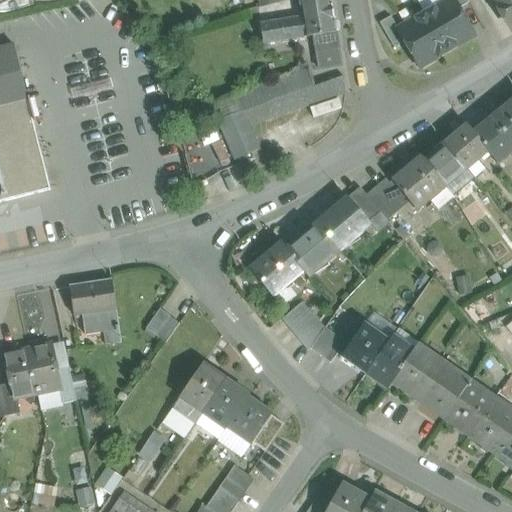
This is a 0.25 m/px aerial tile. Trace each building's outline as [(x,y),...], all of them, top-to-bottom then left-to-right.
[(258,0),(261,8),(293,0),(258,0)] [(299,0),(302,18),(260,25),(263,45),(314,37),(336,33),(331,0),(299,0)] [(448,0),(425,14),(447,53),(474,37),(458,10),(452,0),(448,0)] [(469,3),(467,0),(452,0),(458,10),(469,3)] [(511,0),(493,0),(509,27),(511,25),(511,0)] [(447,53),(425,14),(398,30),(405,42),(421,69),(447,53)] [(398,30),(391,17),(380,24),(394,48),(405,42),(398,30)] [(336,33),(314,37),(320,70),(342,67),(336,33)] [(0,203),(4,203),(0,187),(0,108),(28,101),(14,46),(0,49),(0,203)] [(309,71),(261,88),(266,104),(314,87),(309,71)] [(314,87),(266,104),(272,119),(346,93),(344,77),(314,87)] [(261,88),(236,96),(242,112),(243,112),(266,104),(261,88)] [(51,191),(28,101),(0,108),(0,187),(4,203),(51,191)] [(511,102),(501,112),(511,125),(511,102)] [(266,104),(243,112),(250,128),(272,119),(266,104)] [(242,112),(218,121),(235,161),(259,150),(250,128),(243,112),(242,112)] [(474,134),(473,134),(488,152),(498,164),(511,153),(508,149),(511,146),(511,125),(501,112),(474,134)] [(467,126),(445,145),(467,170),(479,160),(488,152),(473,134),(474,134),(467,126)] [(467,170),(445,145),(424,162),(445,188),(467,170)] [(421,158),(393,181),(417,211),(430,200),(445,188),(424,162),(421,158)] [(479,160),(467,170),(475,181),(488,171),(479,160)] [(453,197),(475,181),(467,170),(445,188),(453,197)] [(368,197),(368,198),(381,213),(387,221),(406,204),(387,181),(368,197)] [(454,198),(453,197),(445,188),(430,200),(439,210),(454,198)] [(381,213),(368,198),(368,197),(362,189),(352,197),(371,221),(381,213)] [(348,198),(317,225),(339,251),(340,250),(356,236),(357,238),(371,226),(368,223),(371,221),(352,197),(349,200),(348,198)] [(287,250),(286,250),(305,272),(304,272),(309,279),(311,278),(309,276),(325,262),(327,264),(341,252),(340,250),(339,251),(317,225),(287,250)] [(305,272),(286,250),(287,250),(282,244),(250,270),(272,297),(277,292),(289,282),(291,284),(304,272),(305,272)] [(112,282),(70,288),(74,317),(82,315),(116,310),(112,282)] [(289,282),(277,292),(288,303),(299,294),(291,284),(289,282)] [(476,323),(499,315),(492,296),(469,304),(476,323)] [(302,304),(284,319),(292,329),(310,313),(302,304)] [(116,310),(82,315),(84,324),(99,334),(120,331),(116,310)] [(170,317),(160,310),(147,330),(156,337),(170,317)] [(310,313),(292,329),(300,338),(318,322),(310,313)] [(170,317),(156,337),(166,344),(180,324),(170,317)] [(318,322),(300,338),(310,351),(311,350),(325,330),(318,322)] [(365,325),(341,358),(366,375),(390,342),(365,325)] [(325,330),(311,350),(321,357),(335,338),(325,330)] [(335,338),(321,357),(331,364),(345,345),(335,338)] [(410,357),(390,342),(366,375),(388,391),(393,384),(410,357)] [(52,346),(28,351),(37,394),(60,390),(61,390),(57,371),(52,346)] [(443,371),(414,350),(410,357),(393,384),(420,403),(443,371)] [(28,351),(5,356),(11,384),(14,399),(16,399),(37,394),(28,351)] [(202,366),(173,409),(182,416),(190,404),(204,413),(225,382),(202,366)] [(60,390),(63,404),(76,402),(69,368),(57,371),(61,390),(60,390)] [(443,371),(420,403),(445,421),(468,388),(443,371)] [(248,398),(225,382),(204,413),(204,414),(227,429),(248,398)] [(11,384),(0,386),(0,392),(5,417),(19,414),(16,399),(14,399),(11,384)] [(468,388),(445,421),(469,438),(492,405),(468,388)] [(60,390),(37,394),(41,412),(63,404),(60,390)] [(272,414),(248,398),(227,429),(250,445),(272,414)] [(204,413),(190,404),(182,416),(196,425),(204,414),(204,413)] [(511,429),(511,418),(492,405),(469,438),(494,455),(511,429)] [(285,426),(271,417),(252,444),(266,453),(285,426)] [(511,429),(494,455),(511,467),(511,429)] [(154,432),(140,454),(151,461),(165,440),(154,432)] [(96,485),(112,495),(123,476),(106,467),(96,485)] [(254,481),(234,467),(226,479),(246,493),(254,481)] [(246,493),(226,479),(219,489),(239,503),(246,493)] [(331,479),(308,511),(327,511),(342,485),(331,479)] [(32,502),(54,508),(59,489),(37,483),(32,502)] [(363,511),(370,501),(342,486),(343,486),(342,485),(327,511),(363,511)] [(232,511),(239,503),(219,489),(212,499),(230,511),(232,511)] [(152,511),(124,492),(115,505),(124,511),(125,511),(152,511)] [(391,511),(395,505),(374,493),(370,501),(363,511),(391,511)] [(230,511),(212,499),(205,509),(206,509),(209,511),(230,511)]
